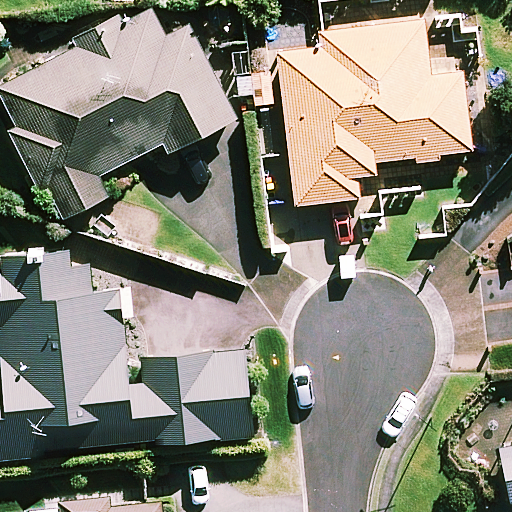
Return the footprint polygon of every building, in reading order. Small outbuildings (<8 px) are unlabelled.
[(434,74),(426,5),(389,9),(390,24),(335,30),(336,46),(277,53),(294,203),(360,195),(356,163),(471,150),(462,71),(434,74)] [(165,36),(151,8),(125,21),(120,10),(73,34),(80,48),(0,87),(24,136),(18,139),(59,221),(113,193),(102,173),(164,141),(168,150),(234,117),(187,24),(165,36)] [(149,375),(133,376),(125,277),(21,255),(17,253),(3,269),(0,268),(0,324),(2,324),(6,364),(0,365),(0,457),(257,431),(248,345),(147,355),(149,375)] [(511,442),(500,445),(510,499),(511,498),(511,442)] [(163,511),(162,501),(59,511),(58,511),(163,511)]
